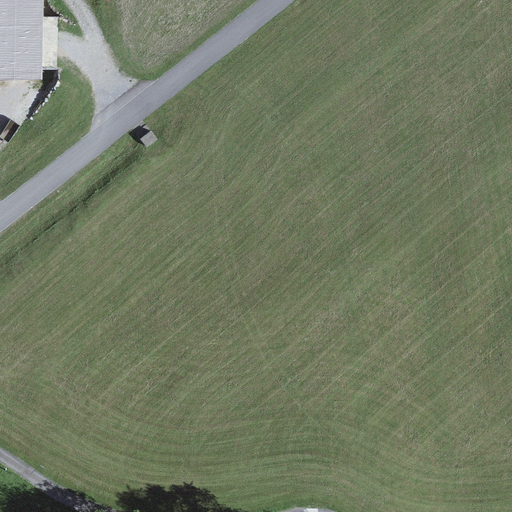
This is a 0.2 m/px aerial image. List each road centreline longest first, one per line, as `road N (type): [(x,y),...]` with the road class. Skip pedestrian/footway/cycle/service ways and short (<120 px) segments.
road 1 (unclassified): [(0,218),(273,0)]
road 2 (track): [(77,0),(144,101)]
